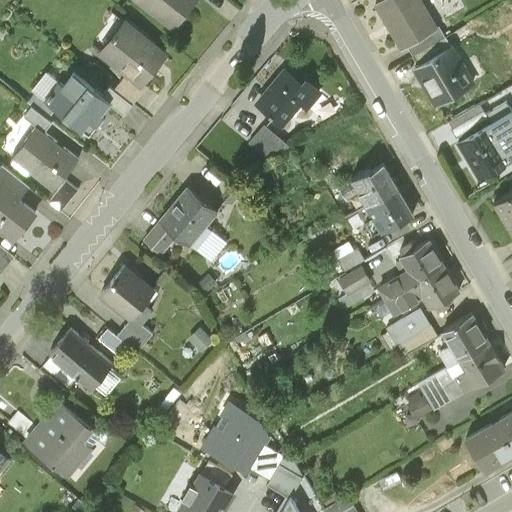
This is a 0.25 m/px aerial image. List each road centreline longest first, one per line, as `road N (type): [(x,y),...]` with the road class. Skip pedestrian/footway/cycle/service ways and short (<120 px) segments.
road 1 (residential): [(0,347),(285,0)]
road 2 (tertiary): [(329,0),(511,330)]
